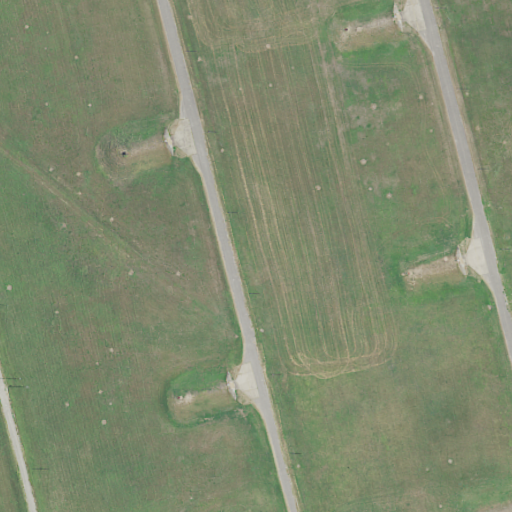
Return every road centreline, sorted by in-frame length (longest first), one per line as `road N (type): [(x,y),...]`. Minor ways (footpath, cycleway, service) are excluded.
road 1 (residential): [(164,0),(296,511)]
road 2 (residential): [(425,0),(511,338)]
road 3 (residential): [(0,378),(34,511)]
